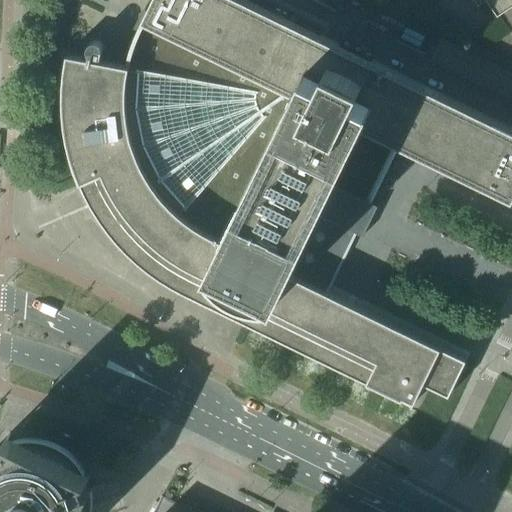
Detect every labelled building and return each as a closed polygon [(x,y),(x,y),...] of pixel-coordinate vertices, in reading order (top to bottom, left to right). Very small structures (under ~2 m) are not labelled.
[(152,0),(139,28),(134,38),(131,48),(128,57),(126,66),(100,61),(102,51),(102,49),(102,48),(102,46),(101,45),(100,44),(99,43),(97,42),(96,42),(94,41),(93,42),(91,43),(89,44),(88,45),(88,46),(87,48),(87,49),(87,51),(88,52),(89,54),(90,55),(91,56),(93,57),(92,59),(67,54),(64,70),(63,84),(63,98),(63,113),(65,127),(67,141),(70,155),(73,164),(76,163),(79,172),(76,173),(80,182),(86,195),(92,207),(100,219),(108,231),(117,242),(127,252),(138,262),(149,271),(160,279),(173,287),(185,293),(212,306),(216,298),(222,300),(234,303),(240,304),(246,306),(252,307),(245,322),(263,331),(262,332),(280,341),(281,340),(413,405),(424,383),(449,395),(467,359),(312,284),(316,275),(322,277),(321,279),(328,272),(332,267),(336,262),(339,256),(341,249),(342,243),(343,236),(343,233),(342,234),(337,232),(343,220),(344,220),(345,220),(346,220),(347,220),(348,219),(349,217),(350,216),(350,215),(349,214),(349,213),(348,212),(347,211),(348,209),(349,210),(350,210),(352,209),(353,209),(354,208),(354,207),(355,205),(355,204),(355,203),(354,202),(353,201),(352,200),(353,199),(330,188),(334,178),(336,179),(337,177),(335,176),(345,156),(346,157),(347,155),(346,155),(355,135),(357,137),(362,126),(503,194),(511,198),(511,127),(392,69),(393,68),(386,65),(385,66),(372,60),(362,81),(329,66),(340,44),(324,36),(327,29),(329,30),(330,28),(272,0),(152,0)] [(511,0),(474,0),(478,5),(485,0),(496,16),(499,14),(511,4),(511,0)] [(511,72),(507,70),(507,71),(498,88),(511,95),(511,72)] [(0,511),(101,511),(99,505),(103,503),(99,502),(20,463),(0,502),(0,511)] [(190,511),(160,497),(152,511),(190,511)]
